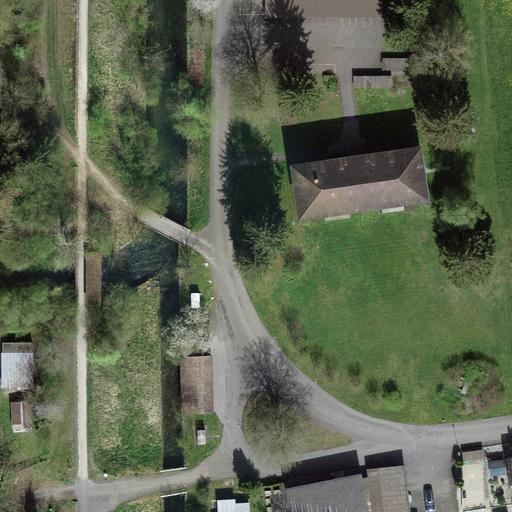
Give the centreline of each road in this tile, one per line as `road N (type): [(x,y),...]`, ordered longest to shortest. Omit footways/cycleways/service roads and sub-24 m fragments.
road 1 (residential): [(217,0),(219,252),(258,361),(316,413),(420,446)]
road 2 (residential): [(82,491),(420,446)]
